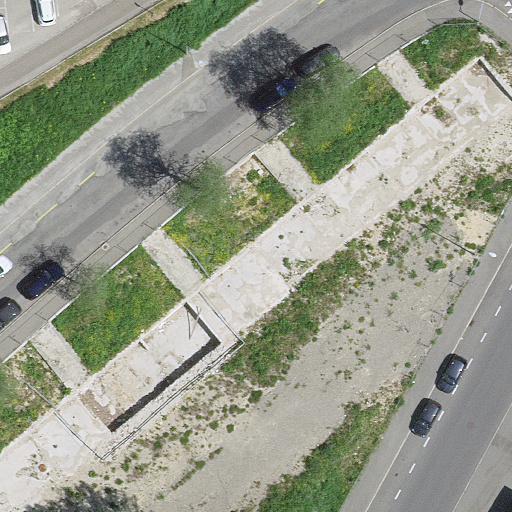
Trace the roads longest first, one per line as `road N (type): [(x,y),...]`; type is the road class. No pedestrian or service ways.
road 1 (residential): [(371,0),(195,111),(0,288)]
road 2 (residential): [(511,322),(408,511)]
